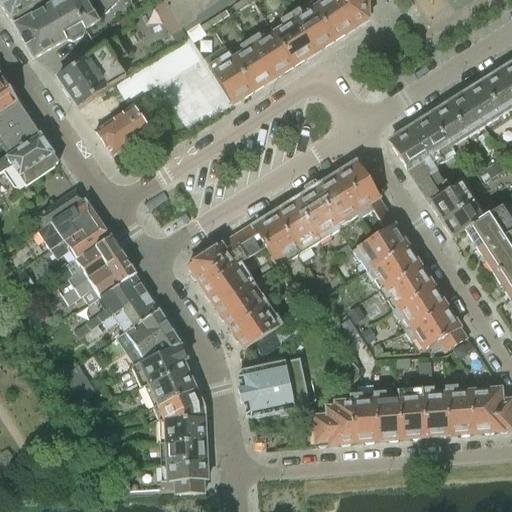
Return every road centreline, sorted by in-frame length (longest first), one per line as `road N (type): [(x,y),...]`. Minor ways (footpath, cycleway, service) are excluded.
road 1 (residential): [(354,127),(329,88),(306,85),(110,211)]
road 2 (residential): [(511,373),(354,127)]
road 3 (residential): [(232,472),(511,451)]
road 4 (residential): [(143,262),(354,127)]
road 5 (residential): [(232,472),(209,361),(143,262)]
road 6 (residential): [(110,211),(0,51)]
road 7 (residential): [(354,127),(511,28)]
